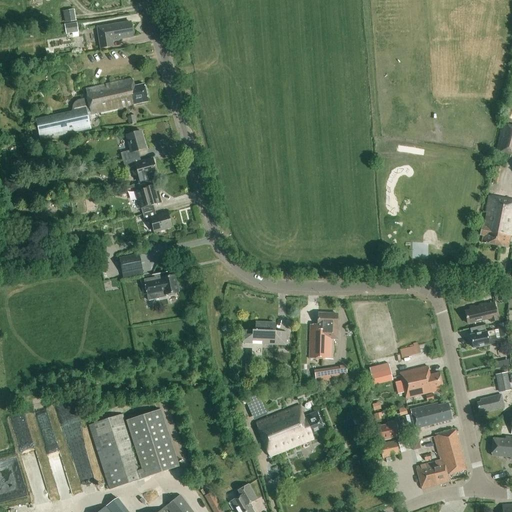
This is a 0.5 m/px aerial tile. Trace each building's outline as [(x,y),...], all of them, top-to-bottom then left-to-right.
[(132,36),(130,22),(97,27),(100,48),(112,46),(111,41),(118,40),(118,39),(132,36)] [(77,32),(76,23),(64,24),(65,34),(77,32)] [(85,90),(87,98),(79,100),(76,101),(73,104),(72,108),(72,111),(35,119),(40,141),(90,130),(87,116),(133,105),(147,101),(143,85),(134,87),(132,81),(131,79),(85,90)] [(128,125),(136,124),(135,115),(127,117),(128,125)] [(511,155),(511,125),(507,124),(506,126),(502,125),(496,150),(500,151),(499,152),(511,155)] [(122,160),(139,156),(138,151),(145,149),(140,131),(126,135),(130,150),(120,153),(122,160)] [(139,156),(122,160),(125,170),(135,167),(140,183),(150,180),(149,175),(156,173),(152,160),(141,163),(139,156)] [(143,216),(155,212),(153,205),(160,203),(155,186),(142,189),(142,191),(136,192),(142,211),(132,214),(133,217),(142,214),(143,216)] [(511,201),(489,196),(483,227),(481,226),(479,235),(483,236),(482,242),(507,247),(511,224),(511,201)] [(150,220),(154,232),(171,227),(167,214),(156,217),(155,212),(143,216),(144,222),(150,220)] [(121,274),(141,270),(138,254),(118,258),(121,274)] [(174,276),(168,277),(166,272),(153,275),(154,277),(143,279),(148,301),(166,297),(165,295),(178,292),(177,291),(179,291),(177,285),(176,285),(174,276)] [(490,322),(497,321),(494,306),(484,308),(483,304),(469,308),(469,310),(464,312),(467,324),(486,319),(489,318),(490,322)] [(332,360),(333,342),(333,340),(338,340),(338,325),(337,325),(337,314),(317,312),(317,325),(310,325),(309,359),(332,360)] [(255,322),(254,331),(242,330),(242,343),(252,343),(252,341),(262,341),(262,344),(285,345),(286,332),(272,332),(272,323),(255,322)] [(498,330),(494,331),(486,332),(470,336),(473,349),(489,345),(489,344),(497,342),(496,338),(509,336),(507,323),(497,325),(498,330)] [(401,348),(404,357),(423,352),(420,342),(401,348)] [(495,369),(509,366),(508,359),(494,363),(495,369)] [(393,382),(390,369),(389,365),(370,370),(371,374),(374,386),(393,382)] [(347,378),(345,366),(314,370),(315,382),(347,378)] [(398,394),(404,393),(405,399),(443,390),(439,373),(429,375),(427,367),(399,374),(401,381),(395,382),(398,394)] [(498,393),(510,391),(507,372),(494,375),(498,393)] [(485,413),(504,409),(500,395),(480,400),(480,402),(476,403),(479,412),(485,411),(485,413)] [(437,404),(410,411),(415,429),(429,426),(429,425),(450,420),(447,404),(438,406),(437,404)] [(323,430),(316,412),(303,417),(299,406),(256,424),(270,457),(313,439),(311,435),(323,430)] [(109,490),(178,468),(159,410),(124,422),(122,415),(88,426),(109,490)] [(379,442),(391,439),(399,438),(395,423),(376,427),(379,442)] [(447,475),(466,470),(455,431),(433,437),(440,461),(415,467),(421,490),(449,482),(447,475)] [(511,459),(511,437),(505,437),(505,440),(492,439),(491,456),(510,458),(510,460),(511,459)] [(408,439),(400,442),(403,451),(411,448),(408,439)] [(395,441),(380,444),(379,444),(382,459),(393,457),(392,456),(399,455),(395,441)] [(56,480),(69,477),(68,471),(55,474),(56,480)] [(248,485),(239,490),(242,495),(228,503),(232,511),(234,510),(235,511),(253,511),(249,505),(250,504),(257,500),(248,485)] [(222,511),(212,492),(204,496),(212,511),(222,511)] [(165,511),(168,510),(169,511),(193,511),(180,495),(157,511),(126,511),(117,499),(113,501),(98,511),(165,511)]
